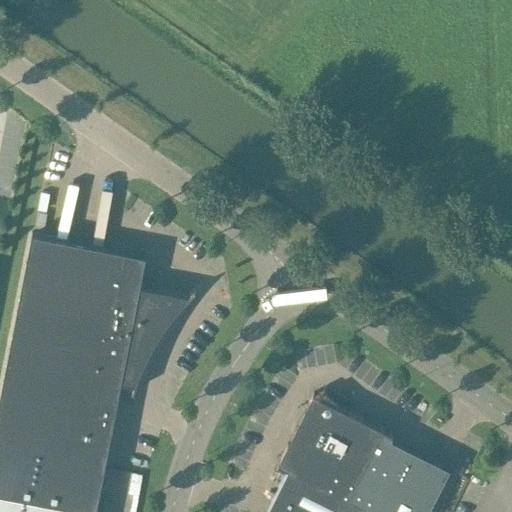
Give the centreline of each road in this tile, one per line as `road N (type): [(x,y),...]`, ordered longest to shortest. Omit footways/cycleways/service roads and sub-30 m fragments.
road 1 (unclassified): [(0,58),(253,236),(299,294)]
road 2 (unclassified): [(171,511),(190,443),(224,375),(275,307),(299,294)]
road 3 (unclassified): [(299,294),(333,296),(511,420)]
